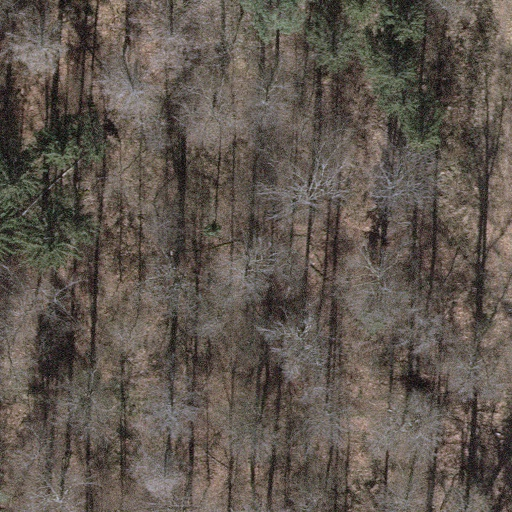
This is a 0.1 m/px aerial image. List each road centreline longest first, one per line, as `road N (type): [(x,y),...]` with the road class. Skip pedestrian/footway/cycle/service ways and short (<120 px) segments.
road 1 (track): [(508,336),(338,0)]
road 2 (track): [(511,63),(508,336)]
